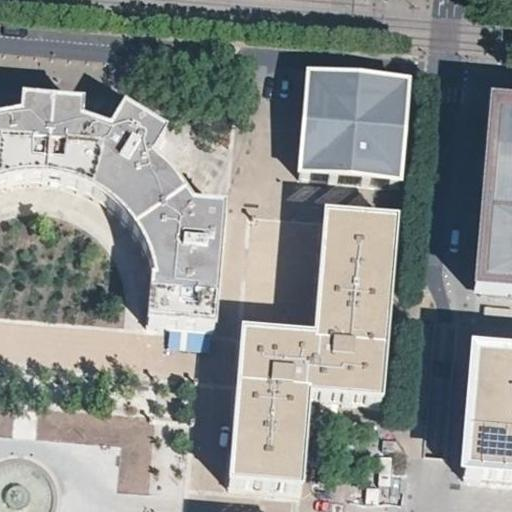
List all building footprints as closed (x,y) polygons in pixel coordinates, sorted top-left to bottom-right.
[(405,90),(305,81),(296,180),(396,189),(400,141),(405,90)] [(0,204),(8,202),(14,201),(37,198),(45,199),(59,201),(78,207),(80,208),(104,223),(106,224),(119,238),(130,258),(135,265),(141,287),(142,291),(144,304),(144,328),(212,334),(223,215),(191,212),(175,186),(151,164),(165,141),(123,117),(109,139),(81,131),(81,114),(22,108),(20,128),(0,129),(0,204)] [(511,112),(493,111),(491,147),(489,192),(499,192),(497,226),(511,226),(511,246),(481,244),(477,297),(511,300),(511,112)] [(311,345),(240,339),(232,446),(228,490),(300,496),(308,403),(379,409),(386,321),(394,230),(321,224),(311,345)] [(511,366),(471,363),(461,482),(511,486),(511,366)]
